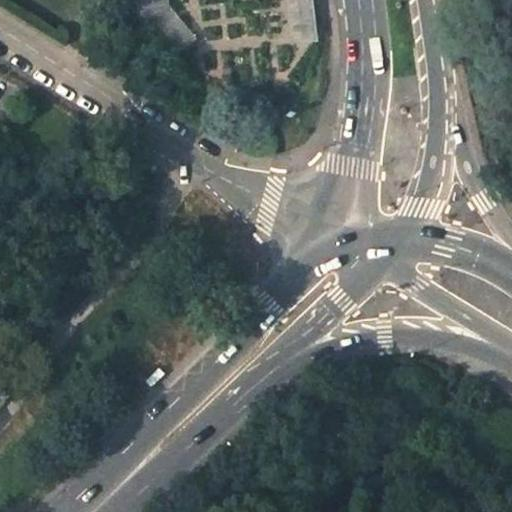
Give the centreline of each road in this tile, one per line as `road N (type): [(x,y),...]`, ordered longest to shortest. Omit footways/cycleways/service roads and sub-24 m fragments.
road 1 (residential): [(197,162),(162,220),(73,315),(0,412)]
road 2 (primary): [(248,382),(384,337),(435,339),(511,365)]
road 3 (residential): [(0,30),(197,162)]
road 4 (primary): [(350,0),(363,70),(339,215)]
road 5 (primary): [(321,247),(195,415)]
road 6 (track): [(0,214),(107,185),(176,192)]
road 7 (primary): [(248,382),(380,269)]
road 8 (primary): [(511,245),(481,199),(439,103)]
road 9 (primary): [(380,269),(511,346)]
road 10 (residential): [(339,215),(197,162)]
road 11 (residential): [(197,162),(321,247)]
road 12 (primary): [(406,236),(437,164),(439,103)]
road 13 (primary): [(95,511),(195,415)]
